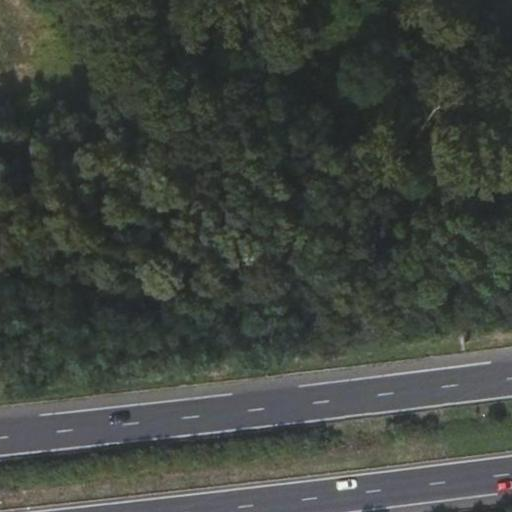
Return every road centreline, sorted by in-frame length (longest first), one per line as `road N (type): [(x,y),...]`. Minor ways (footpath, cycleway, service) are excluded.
road 1 (trunk): [(511,376),(0,435)]
road 2 (trunk): [(184,511),(511,471)]
